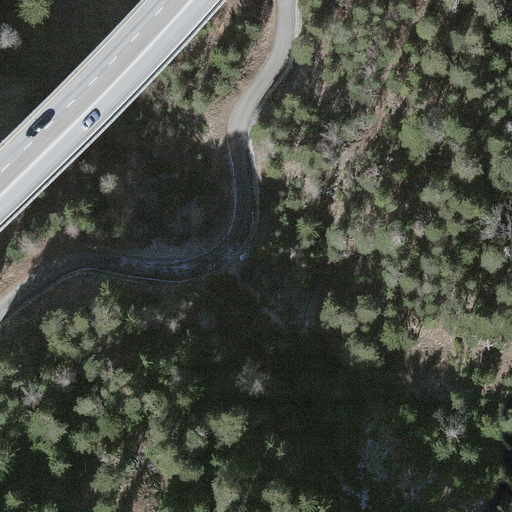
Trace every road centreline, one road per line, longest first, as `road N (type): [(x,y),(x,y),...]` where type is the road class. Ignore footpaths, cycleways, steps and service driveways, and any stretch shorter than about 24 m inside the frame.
road 1 (unclassified): [(288,0),(281,55),(247,102),(239,132),(247,211),(233,242),(170,271),(88,256),(56,266),(0,313)]
road 2 (primary): [(181,0),(0,184)]
